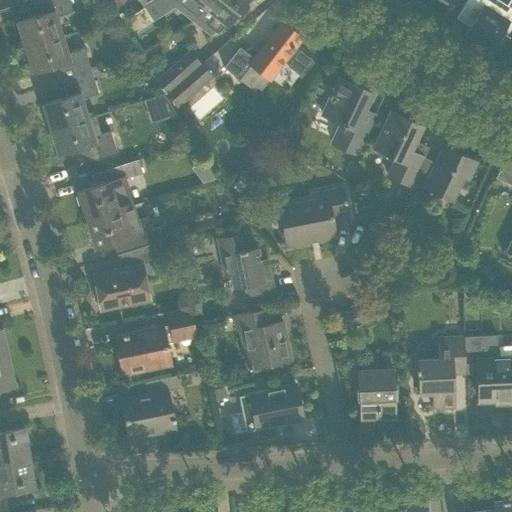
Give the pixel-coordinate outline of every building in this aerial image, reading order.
[(67,0),(31,0),(35,10),(39,10),(40,14),(16,22),(24,47),(61,35),(55,17),(72,12),(67,0)] [(106,0),(113,9),(125,0),(106,0)] [(174,0),(176,1),(197,18),(211,0),(174,0)] [(211,0),(197,18),(206,8),(216,16),(207,26),(215,32),(218,35),(226,24),(227,24),(245,0),(211,0)] [(415,0),(414,3),(440,20),(452,0),(415,0)] [(499,0),(466,0),(466,1),(455,18),(469,26),(463,35),(490,52),(502,34),(508,38),(509,37),(506,35),(511,25),(511,0),(509,0),(507,5),(499,0)] [(146,6),(145,7),(118,23),(128,38),(155,20),(146,6)] [(281,22),(254,57),(239,46),(225,65),(240,77),(251,63),(269,78),(282,61),(287,65),(286,66),(299,75),(311,60),(294,46),(301,38),(281,22)] [(61,35),(24,47),(32,72),(56,65),(57,69),(54,70),(58,81),(90,71),(83,48),(66,54),(61,35)] [(189,51),(157,80),(166,93),(168,92),(200,63),(189,51)] [(202,61),(168,92),(166,93),(178,106),(214,74),(202,61)] [(90,71),(58,81),(61,93),(65,92),(66,96),(42,104),(49,129),(86,117),(81,99),(97,94),(90,71)] [(338,78),(330,96),(322,114),(341,123),(332,143),(357,155),(367,133),(375,115),(374,115),(369,126),(358,121),(371,93),(338,78)] [(157,95),(145,99),(152,122),(165,118),(157,95)] [(390,111),(382,129),(372,149),(395,159),(387,176),(410,187),(422,163),(424,157),(409,150),(421,125),(390,111)] [(86,117),(49,129),(57,154),(78,148),(82,146),(83,151),(79,152),(83,164),(116,154),(108,130),(100,133),(94,115),(86,117)] [(422,163),(410,187),(407,194),(424,202),(430,190),(451,200),(456,189),(462,177),(467,179),(475,161),(443,146),(432,168),(422,163)] [(344,176),(352,158),(343,154),(335,172),(344,176)] [(511,158),(506,156),(498,174),(496,178),(511,185),(511,158)] [(137,159),(122,164),(103,170),(107,182),(76,191),(85,220),(131,205),(123,179),(141,173),(137,159)] [(462,177),(456,189),(465,193),(471,181),(467,179),(462,177)] [(348,214),(344,194),(342,187),(314,193),(315,199),(278,206),(286,246),(335,236),(331,217),(348,214)] [(136,221),(131,205),(85,220),(94,248),(125,239),(129,250),(149,244),(162,240),(158,226),(149,229),(146,218),(136,221)] [(241,233),(222,238),(217,238),(225,275),(230,274),(233,287),(242,286),(244,298),(275,291),(270,265),(260,267),(256,248),(245,250),(241,233)] [(171,237),(163,240),(165,247),(171,249),(178,247),(175,236),(171,237)] [(149,244),(129,250),(116,254),(119,270),(94,275),(100,309),(148,299),(144,279),(156,276),(149,244)] [(366,307),(362,308),(365,322),(373,320),(370,306),(366,307)] [(167,313),(171,333),(194,328),(190,308),(167,313)] [(267,308),(247,312),(233,315),(236,331),(244,329),(252,365),(247,366),(248,369),(290,360),(281,320),(270,323),(267,308)] [(362,308),(337,313),(340,327),(365,322),(362,308)] [(161,325),(134,331),(114,335),(122,374),(169,364),(161,325)] [(0,358),(8,357),(2,327),(0,327),(0,358)] [(463,336),(465,373),(477,373),(478,401),(496,401),(496,404),(511,403),(511,356),(495,358),(495,341),(489,335),(480,336),(480,335),(463,336)] [(465,373),(463,336),(437,337),(438,359),(416,359),(418,393),(430,393),(431,407),(454,406),(453,374),(465,373)] [(8,357),(0,358),(0,389),(15,386),(8,357)] [(392,369),(376,369),(356,370),(359,417),(377,416),(377,418),(395,417),(392,369)] [(175,375),(164,378),(144,382),(147,394),(119,399),(128,438),(175,429),(167,390),(178,388),(175,375)] [(295,384),(238,395),(245,431),(302,419),(295,384)] [(209,398),(225,395),(223,387),(207,390),(209,398)] [(0,462),(28,457),(23,428),(0,431),(0,462)] [(0,511),(8,511),(10,511),(9,511),(6,491),(32,487),(28,457),(0,462),(0,511)] [(511,511),(511,499),(492,502),(493,510),(494,510),(494,511),(511,511)] [(426,511),(426,503),(388,507),(388,511),(426,511)]
